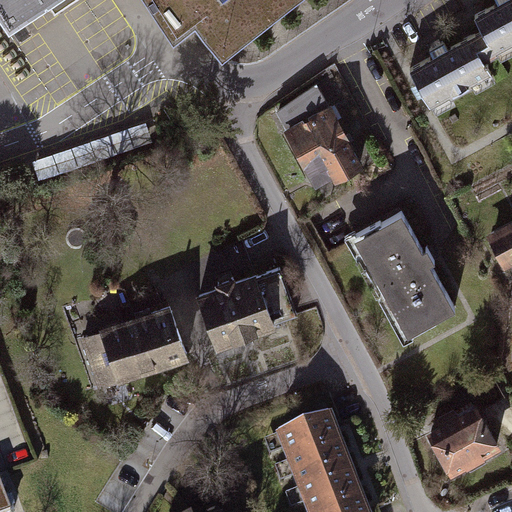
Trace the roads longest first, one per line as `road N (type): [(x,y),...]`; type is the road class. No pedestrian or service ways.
road 1 (residential): [(359,356),(239,137),(237,109),(242,92),(381,0)]
road 2 (residential): [(359,356),(207,409),(136,511)]
road 3 (residential): [(423,511),(359,356)]
